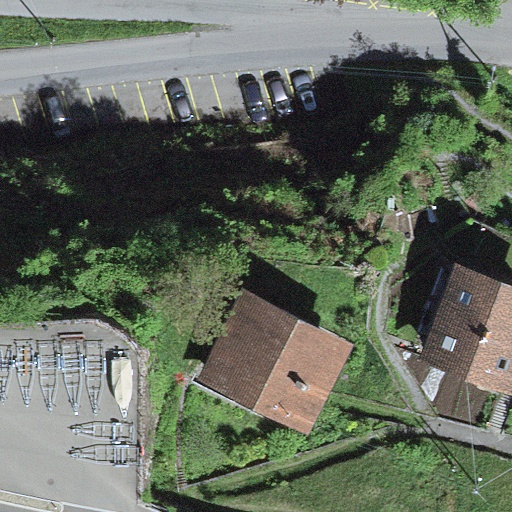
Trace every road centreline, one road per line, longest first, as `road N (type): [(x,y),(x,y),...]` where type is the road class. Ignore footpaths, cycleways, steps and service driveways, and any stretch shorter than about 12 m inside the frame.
road 1 (residential): [(0,79),(326,32)]
road 2 (residential): [(326,32),(0,9)]
road 3 (residential): [(326,32),(511,42)]
